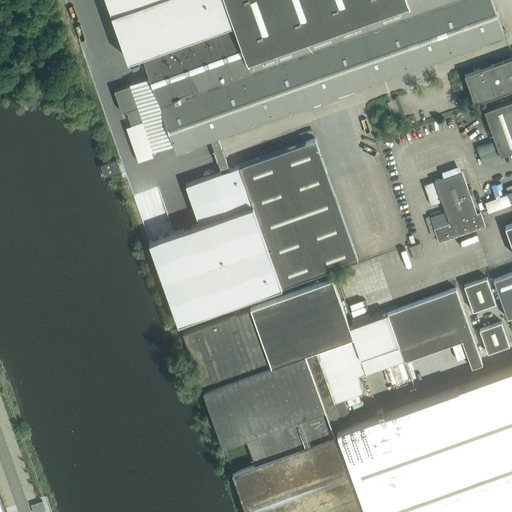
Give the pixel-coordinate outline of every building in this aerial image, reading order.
[(107,0),(128,58),(185,38),(186,41),(143,56),(177,150),(210,138),(222,171),(186,183),(200,222),(150,240),(179,322),(282,285),(358,258),(315,138),(239,165),(229,168),(218,135),(504,34),(492,0),(107,0)] [(511,57),(464,74),(474,102),(511,89),(511,57)] [(130,84),(114,90),(122,111),(127,110),(132,123),(132,124),(126,126),(138,160),(153,155),(151,150),(153,150),(142,120),(130,84)] [(511,99),(484,109),(495,140),(477,147),(482,162),(511,150),(511,99)] [(121,170),(117,159),(106,163),(101,165),(104,176),(110,174),(121,170)] [(476,213),(469,194),(461,171),(424,184),(431,204),(441,200),(445,211),(430,216),(434,228),(439,241),(485,225),(480,212),(476,213)] [(511,190),(507,192),(508,193),(485,201),(489,212),(511,203),(511,190)] [(424,252),(419,241),(409,244),(414,256),(424,252)] [(511,272),(494,279),(507,317),(511,315),(511,272)] [(473,310),(495,302),(487,277),(464,285),(473,310)] [(359,375),(404,359),(388,312),(349,326),(332,278),(251,307),(251,308),(183,333),(223,446),(246,438),(255,464),(275,457),(335,435),(345,432),(341,420),(351,417),(344,398),(357,393),(360,402),(366,400),(363,391),(364,390),(359,375)] [(482,362),(456,287),(388,312),(404,359),(462,339),(472,366),(482,362)] [(353,335),(247,373),(267,429),(282,423),(313,511),(511,511),(511,366),(459,386),(429,303),(352,331),(353,335)] [(501,321),(479,328),(488,351),(509,344),(501,321)]
